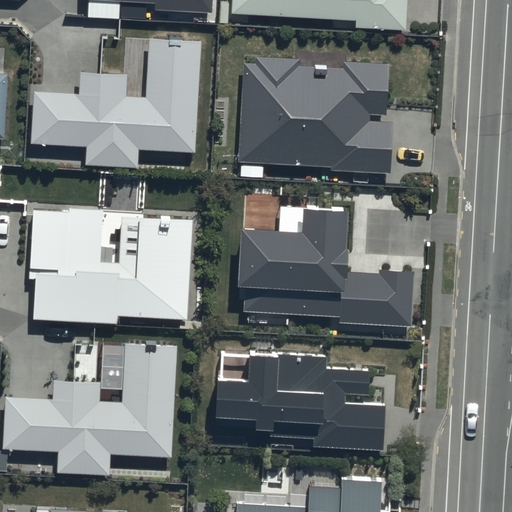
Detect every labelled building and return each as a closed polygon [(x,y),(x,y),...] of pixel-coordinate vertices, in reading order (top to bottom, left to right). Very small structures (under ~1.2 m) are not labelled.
[(231,0),(231,6),(404,18),(404,0),(231,0)] [(192,150),(197,40),(151,38),(149,98),(125,98),(126,73),(99,72),(98,91),(34,89),(32,135),(90,137),(89,158),(135,160),(136,148),(192,150)] [(236,155),(389,164),(396,59),(243,50),(236,155)] [(242,307),(410,316),(413,265),(341,261),(345,193),(304,191),(302,220),(247,217),(242,307)] [(190,207),(36,199),(30,311),(184,320),(190,207)] [(170,454),(176,335),(124,332),(121,392),(98,390),(99,371),(52,369),(51,387),(4,384),(2,439),(56,441),(55,463),(108,466),(109,451),(170,454)] [(214,422),(383,443),(385,394),(365,392),(369,354),(249,340),(246,364),(221,361),(214,422)] [(225,511),(376,511),(380,469),(306,463),(303,500),(227,493),(225,511)] [(33,511),(114,511),(106,503),(35,498),(33,511)]
